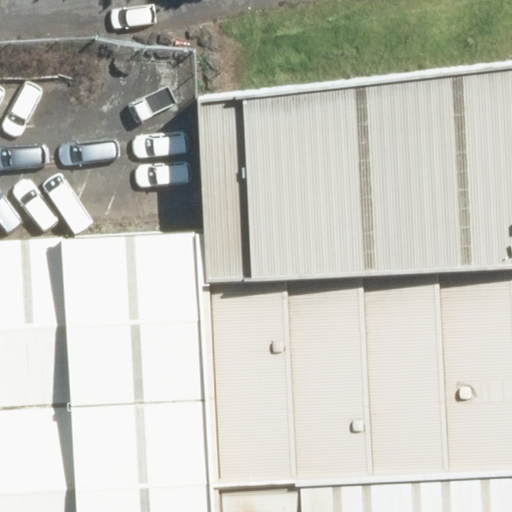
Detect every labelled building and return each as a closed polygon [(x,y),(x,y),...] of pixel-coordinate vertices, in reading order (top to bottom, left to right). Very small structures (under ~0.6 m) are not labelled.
[(511,47),(200,84),(206,219),(208,259),(511,246),(511,47)] [(208,259),(206,219),(63,228),(81,511),(224,511),(221,464),(208,259)] [(0,511),(81,511),(63,228),(0,232),(0,511)] [(511,246),(208,259),(221,464),(511,452),(511,246)] [(511,511),(511,452),(221,464),(224,511),(511,511)]
